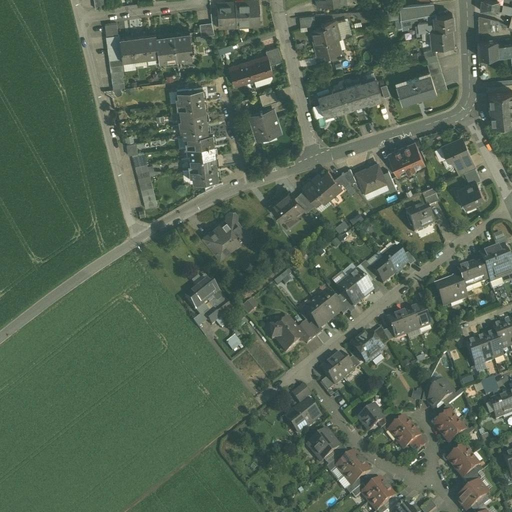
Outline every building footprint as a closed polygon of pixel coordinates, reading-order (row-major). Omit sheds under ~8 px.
[(105,0),(93,0),(95,8),(107,7),(105,0)] [(247,0),(241,1),(241,4),(235,4),(236,24),(248,23),(248,25),(259,25),(257,3),(247,3),(247,0)] [(496,2),(481,0),(480,0),(479,10),(497,13),(498,4),(496,4),(496,2)] [(511,0),(511,2),(511,1),(511,7),(503,5),(502,12),(511,15),(511,0)] [(433,3),(399,6),(400,19),(422,15),(425,14),(434,13),(433,3)] [(235,4),(217,5),(218,27),(227,26),(226,24),(236,24),(235,4)] [(425,14),(422,15),(423,21),(427,21),(427,23),(434,22),(434,15),(434,13),(425,14)] [(434,15),(434,22),(435,29),(451,27),(453,27),(452,14),(434,15)] [(314,15),(299,17),(300,27),(315,25),(314,15)] [(422,15),(400,19),(402,28),(408,27),(407,25),(417,23),(417,22),(423,21),(422,15)] [(499,21),(479,16),(478,16),(478,33),(499,32),(499,21)] [(321,27),(311,29),(315,44),(337,39),(338,38),(333,20),(325,22),(324,21),(321,22),(320,23),(321,27)] [(423,21),(417,22),(417,23),(418,30),(421,30),(428,30),(435,29),(434,22),(427,23),(427,21),(423,21)] [(211,22),(199,24),(201,36),(214,34),(211,22)] [(435,29),(428,30),(429,39),(431,39),(432,46),(453,44),(451,27),(435,29)] [(189,31),(172,33),(176,59),(193,57),(192,51),(193,50),(193,47),(191,48),(189,31)] [(172,33),(155,35),(158,56),(159,61),(176,59),(172,33)] [(155,34),(143,35),(146,57),(158,56),(155,35),(155,34)] [(143,35),(131,37),(134,59),(146,57),(143,35)] [(131,37),(119,38),(119,40),(120,46),(121,52),(122,58),(122,60),(134,59),(131,37)] [(337,39),(315,44),(317,54),(321,53),(322,56),(330,54),(340,51),(339,51),(337,39)] [(511,43),(498,45),(497,40),(478,41),(479,57),(498,56),(511,54),(511,43)] [(229,45),(218,49),(220,54),(231,51),(229,45)] [(277,47),(265,50),(267,55),(270,64),(282,61),(277,47)] [(434,48),(423,51),(425,58),(436,54),(434,48)] [(340,51),(330,54),(332,61),(345,57),(343,50),(339,51),(340,51)] [(436,54),(425,58),(427,63),(438,60),(436,54)] [(267,55),(248,61),(254,79),(273,73),(270,64),(267,55)] [(438,60),(427,63),(428,69),(439,65),(438,60)] [(248,61),(229,67),(234,85),(254,79),(248,61)] [(439,65),(428,69),(430,74),(430,75),(441,71),(439,65)] [(441,71),(430,75),(432,81),(443,77),(441,71)] [(430,74),(396,85),(402,104),(416,99),(417,100),(422,99),(421,97),(436,93),(436,92),(434,86),(432,81),(430,75),(430,74)] [(443,77),(432,81),(434,86),(445,83),(443,77)] [(375,79),(361,84),(367,102),(381,98),(375,79)] [(445,83),(434,86),(436,92),(447,88),(445,83)] [(361,84),(347,89),(352,107),(367,102),(361,84)] [(386,84),(380,86),(384,97),(390,95),(386,84)] [(202,87),(177,90),(178,102),(204,99),(202,87)] [(347,89),(332,93),(338,111),(352,107),(347,89)] [(273,90),(259,95),(263,105),(277,101),(273,90)] [(511,92),(511,91),(488,94),(491,125),(511,122),(511,92)] [(338,111),(332,93),(318,98),(320,105),(324,116),(338,111)] [(204,99),(178,102),(180,113),(205,110),(204,99)] [(320,105),(313,108),(317,118),(324,116),(320,105)] [(272,109),(250,116),(257,137),(279,131),(277,124),(278,123),(276,115),(274,116),(272,109)] [(205,110),(180,113),(181,125),(207,121),(205,110)] [(207,121),(181,125),(182,136),(186,136),(208,133),(207,121)] [(208,133),(186,136),(188,147),(214,144),(212,132),(208,133)] [(460,138),(442,146),(447,157),(449,156),(452,157),(455,163),(459,161),(470,156),(466,146),(464,147),(460,138)] [(137,142),(127,144),(129,154),(139,151),(137,142)] [(415,142),(387,154),(397,176),(424,164),(415,142)] [(214,144),(188,147),(189,158),(215,155),(214,144)] [(442,146),(437,148),(435,152),(438,158),(441,159),(447,157),(442,146)] [(144,153),(132,154),(133,161),(145,158),(144,153)] [(215,155),(189,158),(191,170),(217,166),(215,155)] [(470,156),(459,161),(464,172),(475,167),(470,156)] [(145,158),(133,161),(135,167),(146,164),(145,158)] [(377,163),(356,173),(365,191),(385,182),(382,173),(377,163)] [(146,164),(135,167),(136,172),(148,170),(146,164)] [(217,166),(191,170),(192,182),(218,179),(217,166)] [(464,172),(469,184),(476,181),(477,182),(481,180),(475,167),(464,172)] [(350,169),(341,173),(349,182),(350,183),(355,181),(350,169)] [(148,170),(136,172),(138,179),(149,176),(148,170)] [(327,171),(318,179),(315,176),(312,178),(326,196),(329,199),(337,192),(334,189),(339,185),(334,179),(327,171)] [(388,171),(382,173),(385,182),(390,192),(396,189),(388,171)] [(341,173),(334,179),(339,185),(342,183),(344,186),(349,182),(341,173)] [(149,176),(138,179),(139,184),(151,182),(149,176)] [(326,196),(312,178),(302,187),(307,193),(302,197),(311,207),(316,203),(316,204),(326,196)] [(469,184),(457,190),(465,208),(485,199),(477,182),(476,181),(469,184)] [(151,182),(139,184),(141,190),(152,187),(151,182)] [(433,186),(422,191),(425,196),(435,192),(433,186)] [(152,187),(141,190),(142,196),(154,193),(152,187)] [(288,190),(270,205),(280,217),(289,210),(294,216),(303,209),(304,208),(295,197),(294,198),(288,190)] [(435,192),(425,196),(429,207),(440,202),(436,192),(435,192)] [(154,193),(142,196),(144,202),(155,199),(154,193)] [(302,197),(299,193),(295,197),(304,208),(303,209),(305,212),(311,207),(302,197)] [(155,199),(144,202),(145,208),(157,205),(155,199)] [(425,206),(406,214),(414,233),(434,224),(425,206)] [(226,219),(203,237),(220,257),(231,248),(228,243),(238,235),(241,240),(242,239),(247,240),(250,237),(251,233),(248,229),(244,229),(236,220),(237,216),(234,212),(230,212),(227,214),(226,219)] [(353,226),(365,218),(361,212),(349,220),(353,226)] [(337,228),(340,234),(349,229),(345,223),(337,228)] [(502,232),(495,236),(497,241),(504,238),(502,232)] [(505,240),(494,244),(496,250),(503,247),(507,246),(505,240)] [(496,250),(478,256),(479,260),(484,270),(508,261),(503,247),(496,250)] [(395,248),(382,258),(383,260),(395,274),(407,265),(408,264),(403,258),(395,248)] [(415,263),(408,254),(403,258),(408,264),(407,265),(410,268),(415,263)] [(395,274),(383,260),(371,270),(377,279),(383,285),(395,274)] [(474,265),(456,271),(458,277),(463,288),(470,285),(471,288),(488,281),(484,270),(479,260),(473,262),(474,265)] [(511,271),(508,261),(484,270),(488,281),(489,284),(507,278),(511,275),(511,271)] [(371,270),(365,263),(360,267),(372,282),(373,283),(377,279),(371,270)] [(368,286),(357,273),(347,280),(363,300),(372,293),(373,292),(368,286)] [(453,282),(443,285),(443,284),(434,287),(443,309),(467,299),(463,288),(458,277),(452,280),(453,282)] [(219,292),(208,279),(196,288),(207,301),(213,297),(219,292)] [(363,300),(347,280),(337,289),(347,301),(353,308),(363,300)] [(373,283),(372,282),(368,286),(373,292),(372,293),(375,295),(380,291),(373,283)] [(207,301),(196,288),(185,297),(200,316),(203,313),(207,310),(203,305),(207,301)] [(219,292),(213,297),(218,302),(223,297),(219,292)] [(325,293),(314,302),(330,321),(340,313),(341,313),(331,300),(325,293)] [(424,294),(418,296),(422,307),(422,306),(424,309),(429,307),(424,294)] [(343,305),(336,297),(331,300),(341,313),(340,313),(343,316),(348,312),(343,305)] [(251,300),(242,308),(248,315),(257,307),(251,300)] [(213,309),(207,301),(203,305),(207,310),(209,312),(213,309)] [(223,304),(215,311),(219,317),(226,311),(231,307),(226,301),(223,304)] [(353,308),(347,301),(343,305),(348,312),(350,314),(354,310),(353,308)] [(314,302),(303,310),(313,323),(319,330),(320,329),(330,321),(314,302)] [(422,307),(410,311),(418,331),(430,327),(424,309),(422,306),(422,307)] [(213,309),(209,312),(207,310),(203,313),(212,325),(220,318),(219,317),(215,311),(213,309)] [(246,317),(241,310),(233,315),(239,323),(246,317)] [(226,311),(219,317),(220,318),(223,321),(230,315),(226,311)] [(418,331),(410,311),(398,316),(406,336),(418,331)] [(398,316),(386,321),(390,330),(394,341),(406,336),(398,316)] [(288,320),(278,328),(270,329),(272,341),(276,340),(286,353),(303,339),(296,330),(288,320)] [(511,347),(511,326),(510,321),(500,324),(510,348),(511,347)] [(306,323),(296,330),(303,339),(307,345),(317,337),(309,327),(306,323)] [(319,330),(313,323),(309,327),(317,337),(322,332),(320,329),(319,330)] [(510,348),(500,324),(491,328),(493,333),(500,352),(501,352),(510,348)] [(380,329),(371,336),(378,345),(379,344),(382,348),(389,343),(383,333),(380,329)] [(390,330),(383,333),(389,343),(394,341),(390,330)] [(493,333),(484,337),(493,361),(503,357),(501,352),(500,352),(493,333)] [(371,336),(369,334),(364,335),(352,345),(351,347),(364,364),(371,362),(378,356),(382,350),(378,345),(371,336)] [(234,351),(242,344),(235,335),(227,342),(234,351)] [(484,337),(474,340),(484,365),(493,361),(484,337)] [(484,365),(474,340),(465,344),(474,368),(484,365)] [(347,362),(341,354),(330,362),(344,379),(354,371),(347,362)] [(352,358),(347,362),(354,371),(359,367),(352,358)] [(344,379),(330,362),(320,370),(327,378),(334,387),(344,379)] [(334,387),(327,378),(321,383),(328,392),(334,387)] [(493,378),(480,383),(485,396),(498,391),(493,378)] [(430,392),(428,403),(434,410),(441,403),(454,393),(444,381),(430,392)] [(302,387),(292,395),(300,404),(309,397),(302,387)] [(430,391),(424,390),(422,402),(427,403),(428,403),(430,392),(430,391)] [(511,392),(488,402),(495,421),(511,413),(511,392)] [(454,393),(441,403),(445,408),(448,405),(458,398),(454,393)] [(306,402),(286,418),(299,434),(319,418),(306,402)] [(445,408),(439,413),(443,418),(449,412),(450,413),(453,411),(448,405),(445,408)] [(384,419),(374,407),(358,419),(368,431),(377,424),(384,419)] [(443,418),(434,425),(441,435),(457,422),(450,413),(449,412),(443,418)] [(384,419),(377,424),(381,429),(382,429),(390,422),(386,417),(384,419)] [(395,425),(388,431),(389,431),(396,440),(412,427),(404,418),(395,425)] [(390,422),(382,429),(386,433),(389,431),(388,431),(395,425),(391,421),(390,422)] [(457,422),(441,435),(449,444),(458,436),(465,431),(464,430),(457,422)] [(419,436),(412,427),(396,440),(403,449),(409,445),(419,437),(419,436)] [(465,431),(458,436),(462,441),(471,433),(467,428),(464,430),(465,431)] [(325,432),(320,436),(318,436),(315,439),(314,440),(315,441),(309,446),(316,454),(315,455),(320,463),(338,448),(333,441),(332,441),(329,438),(330,437),(325,432)] [(486,435),(480,437),(485,448),(491,446),(486,435)] [(419,437),(409,445),(416,452),(425,445),(419,437)] [(455,454),(448,460),(448,461),(455,470),(471,457),(463,447),(455,454)] [(451,450),(442,457),(446,462),(448,461),(448,460),(455,454),(451,450)] [(340,464),(336,468),(343,477),(362,462),(354,453),(340,464)] [(511,453),(503,457),(510,476),(511,475),(511,453)] [(471,457),(455,470),(463,479),(477,468),(479,466),(471,457)] [(340,464),(336,460),(326,468),(330,473),(336,468),(340,464)] [(362,462),(343,477),(351,486),(358,480),(369,471),(362,462)] [(477,468),(463,479),(466,483),(466,484),(477,475),(480,472),(477,468)] [(477,475),(466,484),(466,483),(463,486),(467,491),(478,482),(478,483),(481,480),(477,475)] [(366,490),(361,494),(369,503),(387,488),(380,478),(366,490)] [(362,485),(358,480),(351,486),(345,490),(349,495),(351,494),(362,485)] [(467,491),(456,500),(466,511),(488,494),(478,483),(478,482),(467,491)] [(362,485),(351,494),(355,499),(361,494),(366,490),(362,485)] [(387,488),(369,503),(376,511),(383,506),(395,497),(387,488)] [(417,511),(409,501),(395,511),(417,511)] [(430,502),(420,510),(421,511),(431,511),(436,508),(430,502)]
